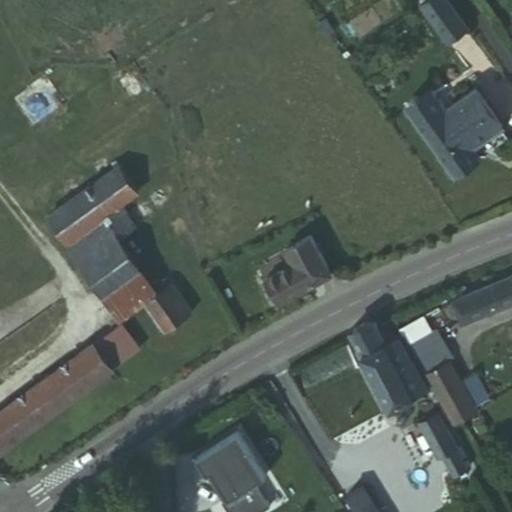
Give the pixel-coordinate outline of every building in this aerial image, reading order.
[(438,28),(459,14),(449,0),(433,0),(423,7),(426,11),(438,28)] [(459,14),(438,28),(450,44),(470,30),(459,14)] [(448,98),(417,116),(465,183),(494,161),(488,150),(511,131),(511,125),(491,94),(459,116),(448,98)] [(130,194),(112,172),(50,217),(67,240),(130,194)] [(130,194),(67,240),(119,312),(155,286),(121,239),(148,220),(130,194)] [(266,274),(278,296),(331,267),(311,231),(287,244),(294,258),(266,274)] [(511,278),(461,297),(471,321),(511,305),(511,278)] [(161,292),(143,305),(161,329),(163,333),(191,314),(173,286),(161,292)] [(417,306),(399,317),(455,416),(477,404),(452,359),(449,361),(417,306)] [(373,319),(352,331),(393,407),(425,390),(396,333),(384,338),(373,319)] [(89,345),(0,412),(0,447),(106,369),(89,345)] [(459,473),(467,469),(457,449),(458,448),(442,417),(425,424),(442,458),(449,454),(459,473)] [(233,511),(262,511),(275,505),(260,480),(272,473),(245,427),(201,454),(211,472),(215,469),(232,497),(226,500),(233,511)] [(378,511),(365,490),(351,499),(359,511),(378,511)]
